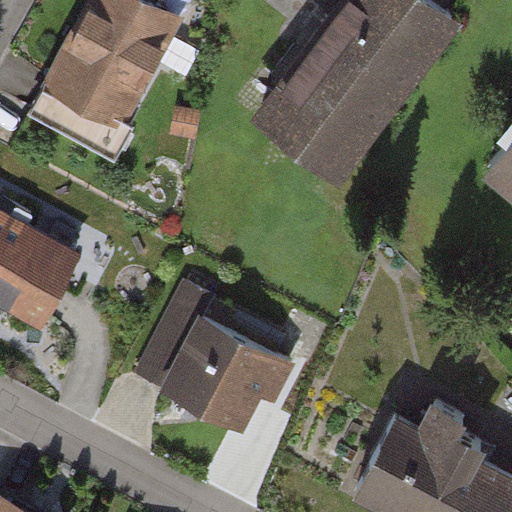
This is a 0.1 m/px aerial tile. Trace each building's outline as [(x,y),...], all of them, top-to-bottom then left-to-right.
[(89,0),(33,109),(120,154),(138,120),(131,116),(183,17),(149,0),(89,0)] [(348,167),(459,14),(439,0),(345,0),(341,6),(266,108),(348,167)] [(511,189),(511,149),(493,173),(511,189)] [(0,289),(48,315),(82,250),(0,207),(0,289)] [(279,397),(297,361),(204,313),(167,383),(247,425),(265,390),(279,397)] [(353,491),(395,511),(503,511),(511,494),(511,476),(471,456),(481,436),(422,406),(412,426),(391,416),(353,491)] [(0,511),(41,511),(0,490),(0,511)]
